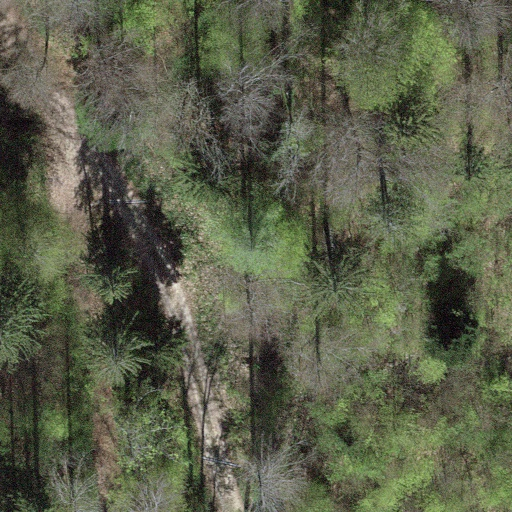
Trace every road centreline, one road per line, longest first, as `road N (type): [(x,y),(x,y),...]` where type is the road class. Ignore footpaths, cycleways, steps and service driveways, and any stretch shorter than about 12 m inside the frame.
road 1 (track): [(235,511),(169,275),(143,220),(2,0)]
road 2 (track): [(81,131),(64,181),(83,263),(112,511)]
